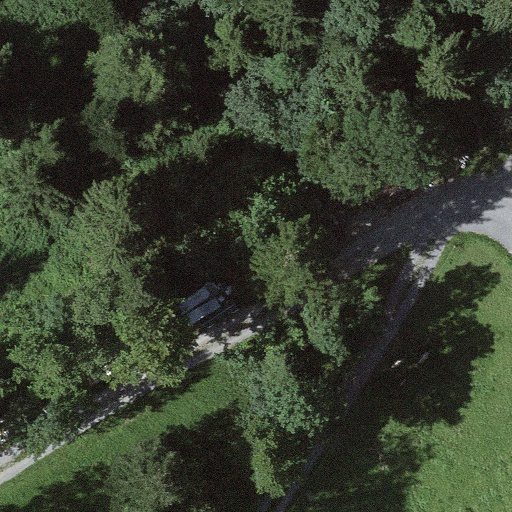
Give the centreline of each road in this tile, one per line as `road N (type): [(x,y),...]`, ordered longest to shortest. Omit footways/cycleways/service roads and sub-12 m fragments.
road 1 (track): [(453,209),(395,231),(0,466)]
road 2 (track): [(273,511),(453,209),(492,203)]
